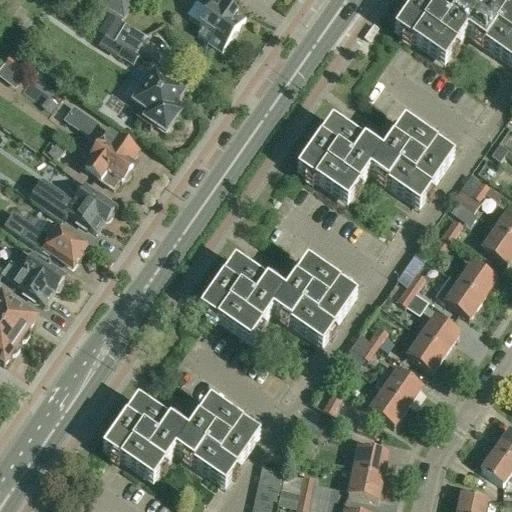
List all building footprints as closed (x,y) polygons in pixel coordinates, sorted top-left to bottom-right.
[(126,0),(100,0),(98,4),(123,19),(133,4),(126,0)] [(189,20),(199,27),(204,30),(198,39),(222,56),(230,45),(234,45),(237,40),(236,36),(245,23),(216,3),(210,0),(199,0),(189,16),(189,20)] [(511,0),(494,0),(489,7),(485,13),(467,0),(461,9),(446,0),(419,0),(393,37),(443,71),(443,72),(447,66),(451,60),(465,40),(499,63),(511,71),(511,0)] [(146,39),(126,27),(116,43),(136,56),(146,39)] [(373,29),(363,44),(369,48),(379,33),(373,29)] [(21,30),(11,44),(26,55),(36,40),(21,30)] [(117,59),(131,68),(136,59),(123,51),(117,59)] [(24,82),(33,69),(16,56),(6,68),(24,82)] [(143,112),(136,122),(151,132),(153,129),(165,137),(180,117),(167,108),(178,93),(148,72),(139,84),(146,89),(134,106),(143,112)] [(109,139),(99,132),(99,131),(93,127),(85,140),(91,144),(81,158),(91,165),(85,174),(114,194),(120,185),(122,187),(124,184),(128,183),(131,178),(131,174),(133,171),(131,170),(138,159),(109,139)] [(400,135),(392,147),(388,153),(370,140),(364,149),(336,131),(331,127),(296,177),(297,177),(346,211),(350,206),(359,193),(368,179),(404,204),(414,210),(419,214),(453,164),(404,130),(400,135)] [(508,155),(500,149),(491,161),(500,167),(508,155)] [(471,199),(480,186),(472,180),(462,193),(471,199)] [(76,206),(62,196),(46,185),(31,207),(62,228),(69,218),(97,238),(105,225),(110,225),(113,219),(113,215),(114,213),(86,193),(76,206)] [(490,193),(480,186),(471,199),(481,206),(490,193)] [(482,207),(462,193),(455,203),(475,217),(482,207)] [(495,234),(511,245),(511,215),(510,214),(495,234)] [(41,255),(43,252),(73,273),(88,251),(58,231),(50,243),(13,217),(4,230),(41,255)] [(445,239),(453,245),(463,231),(455,225),(445,239)] [(506,272),(511,263),(511,245),(495,234),(481,255),(506,272)] [(443,259),(453,245),(445,239),(435,253),(443,259)] [(2,279),(45,310),(54,298),(56,295),(60,294),(63,289),(62,286),(64,283),(35,262),(25,276),(11,266),(2,279)] [(271,319),(305,342),(317,350),(322,354),(356,304),(307,269),(303,275),(295,287),(291,292),(273,280),(266,289),(239,270),(234,267),(199,316),(249,351),(253,346),(258,337),(271,319)] [(458,288),(483,305),(497,285),(472,268),(458,288)] [(407,292),(416,298),(426,284),(417,278),(407,292)] [(469,325),(483,305),(458,288),(449,282),(435,302),(469,325)] [(406,312),(416,298),(407,292),(398,306),(406,312)] [(36,324),(0,298),(0,332),(20,347),(21,345),(22,346),(23,345),(26,344),(30,339),(30,335),(30,334),(29,334),(36,324)] [(421,341),(445,359),(459,338),(435,321),(421,341)] [(19,348),(20,347),(0,332),(0,366),(4,370),(11,359),(12,360),(13,359),(16,359),(20,353),(20,349),(19,348)] [(370,346),(378,352),(388,338),(380,332),(370,346)] [(360,339),(350,353),(360,360),(370,346),(360,339)] [(431,379),(445,359),(421,341),(406,362),(431,379)] [(368,366),(378,352),(370,346),(360,360),(368,366)] [(383,395),(408,412),(422,392),(397,375),(383,395)] [(394,433),(408,412),(383,395),(369,415),(394,433)] [(332,400),(323,416),(332,421),(341,405),(332,400)] [(142,410),(137,406),(102,456),(152,490),(156,485),(164,473),(174,458),(207,481),(219,489),(225,493),(259,443),(209,409),(206,414),(197,426),(194,432),(176,419),(169,428),(142,410)] [(311,410),(303,421),(309,425),(300,437),(316,441),(321,434),(323,435),(333,422),(332,421),(323,416),(311,410)] [(511,436),(509,435),(495,455),(511,467),(511,436)] [(353,476),(383,482),(388,458),(359,452),(353,476)] [(511,467),(495,455),(481,476),(502,491),(510,480),(511,482),(511,467)] [(259,482),(282,487),(283,478),(284,476),(262,471),(259,482)] [(378,507),(383,482),(353,476),(348,500),(378,507)] [(280,494),(311,501),(315,485),(283,478),(282,487),(280,494)] [(279,498),(280,494),(282,487),(259,482),(257,493),(279,498)] [(277,509),(279,498),(257,493),(254,504),(277,509)] [(289,511),(308,511),(311,501),(280,494),(279,498),(277,509),(289,511)] [(485,511),(487,504),(461,499),(458,511),(485,511)]
